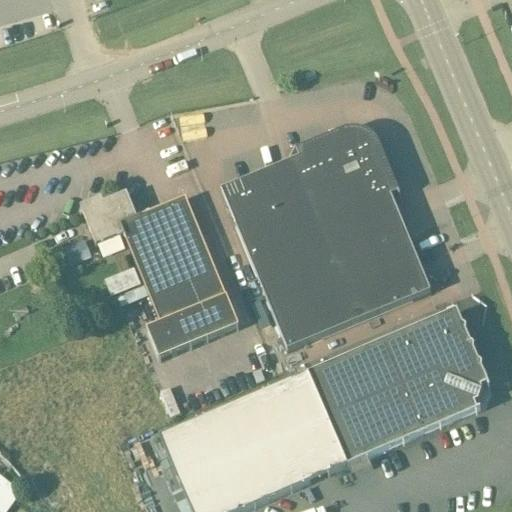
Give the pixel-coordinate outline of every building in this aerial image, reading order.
[(320,227),(392,198),(400,195),(380,148),(379,145),(377,143),(376,141),(374,139),(371,137),(369,135),(366,133),(363,132),(360,131),(358,131),(356,131),(353,131),(350,131),(345,132),(297,152),(300,160),(293,163),(320,227)] [(226,203),(266,299),(338,270),(320,227),(293,163),(232,188),(226,203)] [(240,331),(212,262),(186,200),(138,220),(128,195),(105,205),(103,200),(82,209),(98,248),(125,237),(162,329),(147,335),(159,365),(240,331)] [(432,294),(392,198),(320,227),(338,270),(266,299),(288,353),(432,294)] [(65,252),(71,268),(92,260),(85,243),(65,252)] [(190,511),(247,511),(481,412),(490,389),(457,313),(160,441),(190,511)] [(0,511),(9,511),(24,491),(0,473),(0,511)]
